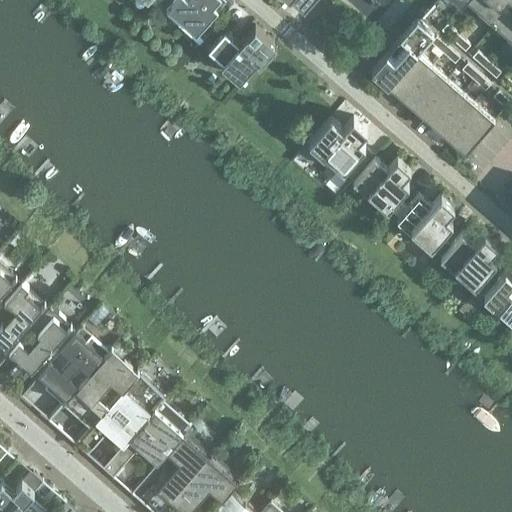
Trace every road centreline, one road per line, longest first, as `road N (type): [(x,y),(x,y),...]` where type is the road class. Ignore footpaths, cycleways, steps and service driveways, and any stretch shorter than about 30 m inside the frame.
road 1 (residential): [(511,228),(251,0)]
road 2 (residential): [(120,511),(0,405)]
